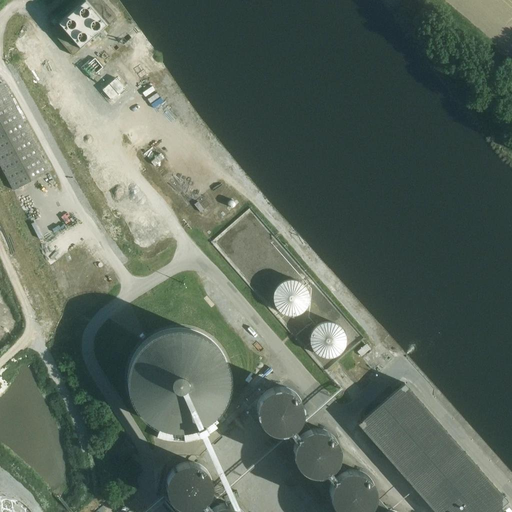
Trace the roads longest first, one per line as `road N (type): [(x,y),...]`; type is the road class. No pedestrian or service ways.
road 1 (unknown): [(415,511),(195,252)]
road 2 (unknown): [(195,252),(79,92),(35,0)]
road 3 (unknown): [(0,68),(128,295)]
road 4 (unknown): [(152,511),(159,503),(149,473),(100,365),(98,336),(128,295)]
